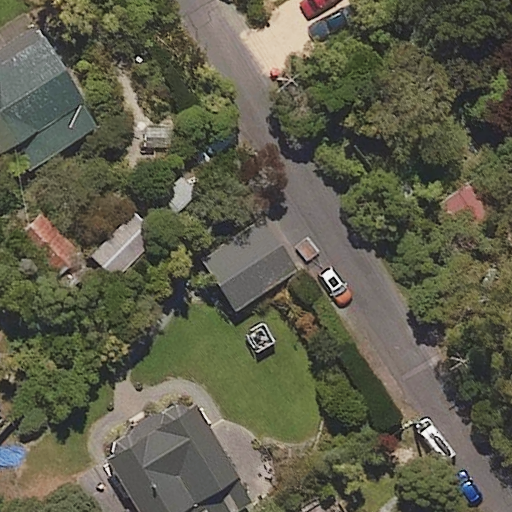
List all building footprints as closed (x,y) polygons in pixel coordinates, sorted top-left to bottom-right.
[(35,29),(0,49),(0,157),(14,150),(26,170),(95,129),(35,29)] [(183,152),(142,155),(145,196),(186,193),(183,152)] [(485,214),(472,183),(439,197),(452,228),(485,214)] [(161,237),(136,212),(91,255),(115,280),(161,237)] [(81,250),(43,214),(11,248),(50,284),(81,250)] [(295,272),(262,222),(202,261),(235,311),(295,272)] [(238,511),(250,505),(184,398),(136,428),(141,437),(106,459),(138,511),(238,511)]
